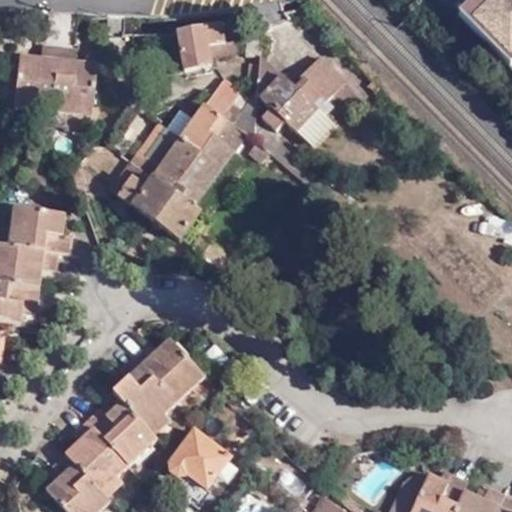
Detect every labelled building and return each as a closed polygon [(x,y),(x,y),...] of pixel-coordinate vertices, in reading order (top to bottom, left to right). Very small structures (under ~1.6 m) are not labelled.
[(511,0),(478,0),(457,21),(507,72),(511,67),(511,0)] [(263,53),(266,17),(249,19),(249,52),(263,53)] [(234,37),(232,23),(178,33),(184,73),(210,69),(207,47),(228,44),(228,38),(234,37)] [(50,114),(57,48),(44,46),(43,59),(20,56),(15,111),(50,114)] [(81,50),(57,48),(50,114),(94,119),(99,65),(79,63),(81,50)] [(261,86),(260,99),(273,110),(265,121),(280,135),(289,125),(313,148),(361,97),(321,59),(302,80),(305,82),(297,91),(263,59),(262,66),(262,69),(261,86)] [(252,66),(251,86),(261,86),(262,69),(262,66),(252,66)] [(158,123),(109,191),(177,240),(199,210),(194,206),(246,135),(254,141),(257,94),(254,92),(250,98),(223,78),(179,138),(158,123)] [(269,153),(344,217),(353,206),(259,126),(258,144),(269,153)] [(247,152),(260,164),(269,153),(258,144),(256,142),(247,152)] [(0,245),(60,252),(71,254),(73,235),(65,235),(67,213),(14,208),(12,228),(2,227),(0,244),(0,245)] [(233,259),(205,238),(195,250),(224,272),(233,259)] [(0,245),(0,284),(42,290),(45,269),(59,270),(60,252),(0,245)] [(40,305),(42,290),(0,284),(0,322),(22,326),(26,303),(40,305)] [(268,327),(281,311),(266,298),(253,315),(268,327)] [(142,366),(177,405),(205,379),(169,341),(153,355),(142,366)] [(164,418),(177,405),(142,366),(127,380),(113,393),(122,403),(155,439),(170,425),(164,418)] [(86,422),(129,468),(157,442),(155,439),(122,403),(106,418),(100,411),(86,422)] [(116,481),(129,468),(86,422),(73,434),(81,441),(65,455),(107,500),(121,487),(116,481)] [(247,457),(259,441),(244,430),(233,445),(247,457)] [(203,493),(213,479),(223,465),(226,461),(189,434),(166,465),(167,475),(178,483),(182,476),(203,493)] [(62,511),(103,511),(112,505),(107,500),(65,455),(51,468),(61,479),(46,493),(62,511)] [(223,465),(213,479),(217,483),(223,488),(233,473),(223,465)] [(447,484),(452,475),(445,472),(440,481),(447,484)] [(453,511),(467,482),(452,475),(447,484),(440,481),(429,476),(428,479),(412,511),(453,511)] [(217,483),(213,479),(203,493),(182,476),(178,483),(203,502),(217,483)] [(393,511),(412,511),(428,479),(423,477),(416,477),(408,482),(393,511)] [(469,482),(467,482),(453,511),(497,511),(500,508),(498,507),(492,504),(465,492),(469,482)] [(498,507),(503,495),(488,488),(483,500),(492,504),(498,507)] [(322,511),(331,501),(325,496),(312,511),(322,511)] [(343,511),(331,501),(322,511),(343,511)]
